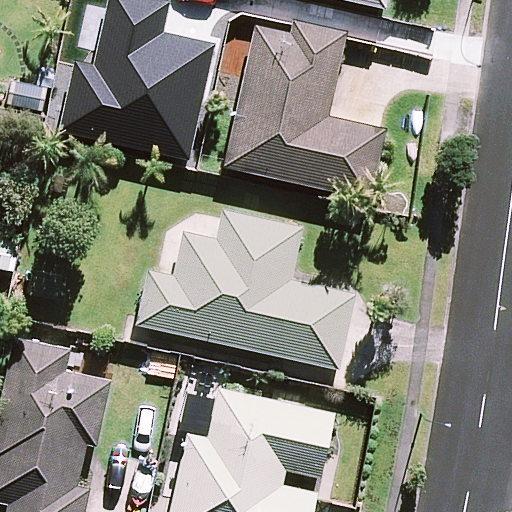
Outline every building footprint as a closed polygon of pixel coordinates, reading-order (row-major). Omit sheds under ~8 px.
[(320,0),(393,16),(396,0),(320,0)] [(298,38),(263,30),(231,174),(375,206),(391,135),(337,124),(355,39),(300,27),(298,38)] [(155,277),(144,331),(347,375),(363,300),(300,286),(311,235),(229,217),(223,245),(190,238),(180,282),(155,277)] [(52,345),(15,337),(0,406),(0,503),(8,506),(6,511),(81,511),(86,490),(80,489),(103,382),(47,370),(52,345)] [(178,511),(321,511),(324,499),(290,491),(293,478),(327,485),(341,420),(225,395),(214,444),(194,440),(178,511)]
